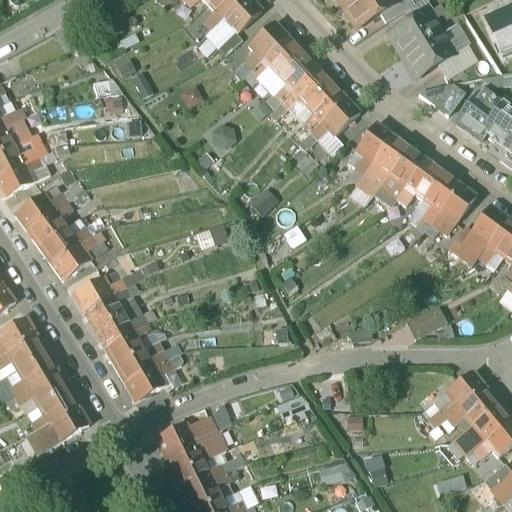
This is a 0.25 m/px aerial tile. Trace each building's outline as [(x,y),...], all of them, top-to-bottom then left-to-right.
[(198,0),(187,0),(183,5),(190,12),(200,2),(198,0)] [(198,0),(200,2),(208,10),(217,0),(198,0)] [(246,0),(217,0),(208,10),(215,17),(222,25),(247,0),(246,0)] [(247,0),(222,25),(235,38),(235,39),(236,40),(261,15),(247,0)] [(335,0),(343,12),(362,0),(335,0)] [(391,0),(362,0),(343,12),(356,33),(379,20),(397,8),(397,7),(391,0)] [(397,8),(379,20),(385,30),(415,12),(408,0),(397,7),(397,8)] [(511,13),(487,26),(506,66),(508,65),(502,52),(511,47),(511,13)] [(215,17),(204,27),(212,35),(222,25),(215,17)] [(427,17),(390,40),(403,62),(440,39),(427,17)] [(222,25),(212,35),(206,41),(218,55),(235,39),(235,38),(222,25)] [(273,28),(248,52),(255,59),(262,67),(287,42),(273,28)] [(440,39),(403,62),(416,83),(453,60),(440,39)] [(287,42),(262,67),(269,74),(277,82),(302,58),(287,42)] [(302,58),(277,82),(284,89),(291,97),(316,73),(302,58)] [(255,59),(244,69),(252,77),(262,67),(255,59)] [(262,67),(252,77),(259,84),(269,74),(262,67)] [(316,73),(291,97),(298,104),(306,112),(331,88),(316,73)] [(331,88),(306,112),(313,119),(320,127),(345,103),(331,88)] [(284,89),(273,99),(280,107),(291,97),(284,89)] [(450,92),(418,99),(448,121),(462,101),(450,92)] [(200,105),(193,93),(182,100),(189,112),(200,105)] [(291,97),(280,107),(288,114),(298,104),(291,97)] [(498,113),(478,98),(456,127),(481,146),(487,138),(482,134),(498,113)] [(345,103),(320,127),(327,134),(334,141),(359,117),(345,103)] [(498,113),(482,134),(487,138),(508,153),(511,147),(511,109),(504,104),(498,113)] [(14,116),(1,123),(5,132),(18,125),(14,116)] [(313,119),(302,129),(309,137),(320,127),(313,119)] [(18,125),(5,132),(10,141),(23,135),(18,125)] [(320,127),(309,137),(317,144),(327,134),(320,127)] [(238,143),(223,129),(210,143),(224,156),(238,143)] [(375,129),(355,157),(363,163),(371,169),(391,140),(375,129)] [(5,132),(0,134),(0,158),(15,151),(10,141),(5,132)] [(391,140),(371,169),(380,175),(388,181),(408,153),(391,140)] [(15,151),(0,158),(0,181),(24,169),(20,160),(15,151)] [(33,153),(20,160),(24,169),(37,162),(33,153)] [(408,153),(388,181),(397,187),(405,193),(425,165),(408,153)] [(37,162),(24,169),(29,178),(42,172),(37,162)] [(363,163),(354,174),(363,180),(371,169),(363,163)] [(425,165),(405,193),(414,199),(422,205),(442,177),(425,165)] [(24,169),(0,181),(0,197),(3,203),(34,187),(29,178),(24,169)] [(371,169),(363,180),(371,187),(380,175),(371,169)] [(442,177),(422,205),(430,211),(439,217),(459,189),(442,177)] [(388,181),(374,201),(391,213),(396,205),(388,199),(397,187),(388,181)] [(397,187),(388,199),(396,205),(405,193),(397,187)] [(459,189),(439,217),(447,223),(455,229),(475,201),(459,189)] [(269,193),(249,204),(257,219),(277,208),(269,193)] [(405,193),(396,205),(405,211),(414,199),(405,193)] [(60,198),(48,207),(55,215),(66,206),(60,198)] [(43,199),(15,219),(26,235),(55,215),(48,207),(43,199)] [(66,206),(55,215),(61,223),(72,215),(66,206)] [(430,211),(422,223),(430,229),(439,217),(430,211)] [(490,211),(470,239),(477,245),(486,251),(506,223),(490,211)] [(55,215),(26,235),(39,252),(67,232),(61,223),(55,215)] [(439,217),(430,229),(439,235),(447,223),(439,217)] [(511,227),(506,223),(486,251),(494,257),(503,263),(511,250),(511,227)] [(297,230),(284,237),(292,251),(305,244),(297,230)] [(67,232),(39,252),(51,269),(79,249),(73,240),(67,232)] [(85,232),(73,240),(79,249),(91,240),(85,232)] [(91,240),(79,249),(85,257),(97,248),(91,240)] [(477,245),(469,257),(477,263),(486,251),(477,245)] [(79,249),(51,269),(63,285),(91,265),(85,257),(79,249)] [(511,250),(503,263),(511,270),(511,250)] [(486,251),(477,263),(486,269),(494,257),(486,251)] [(511,270),(503,281),(511,287),(511,286),(511,270)] [(103,282),(73,300),(83,317),(113,300),(108,291),(103,282)] [(121,283),(108,291),(113,300),(126,292),(121,283)] [(3,291),(0,292),(0,317),(14,307),(3,291)] [(126,292),(113,300),(118,308),(131,301),(126,292)] [(113,300),(83,317),(94,335),(124,318),(118,308),(113,300)] [(405,327),(414,344),(447,328),(438,310),(405,327)] [(124,318),(94,335),(104,353),(134,336),(129,327),(124,318)] [(142,319),(129,327),(134,336),(147,328),(142,319)] [(26,323),(0,338),(0,347),(1,349),(7,358),(36,341),(26,323)] [(147,328),(134,336),(139,345),(152,337),(147,328)] [(134,336),(104,353),(115,371),(145,354),(139,345),(134,336)] [(36,341),(7,358),(12,367),(17,376),(47,359),(36,341)] [(145,354),(115,371),(125,389),(155,372),(150,363),(145,354)] [(163,355),(150,363),(155,372),(168,364),(163,355)] [(7,358),(0,361),(0,374),(12,367),(7,358)] [(47,359),(17,376),(22,385),(27,394),(57,376),(47,359)] [(168,364),(155,372),(160,380),(173,373),(168,364)] [(155,372),(125,389),(135,406),(165,389),(160,380),(155,372)] [(57,376),(27,394),(33,403),(38,412),(68,394),(57,376)] [(472,378),(445,400),(451,408),(458,416),(484,394),(472,378)] [(22,385),(10,392),(15,401),(27,394),(22,385)] [(27,394),(15,401),(20,410),(33,403),(27,394)] [(68,394),(38,412),(43,421),(49,430),(79,412),(68,394)] [(484,394),(458,416),(464,424),(471,432),(498,410),(484,394)] [(303,400),(276,407),(280,421),(307,413),(303,400)] [(458,416),(451,408),(440,417),(446,425),(458,416)] [(498,410),(471,432),(477,440),(484,448),(511,426),(498,410)] [(223,411),(208,418),(210,421),(216,435),(230,428),(223,411)] [(49,430),(36,437),(41,446),(54,439),(58,447),(59,447),(89,430),(79,412),(49,430)] [(464,424),(458,416),(446,425),(453,433),(464,424)] [(43,421),(31,428),(36,437),(49,430),(43,421)] [(210,421),(188,432),(195,446),(217,435),(216,435),(210,421)] [(511,427),(511,426),(484,448),(490,456),(497,463),(511,450),(511,427)] [(186,428),(155,443),(164,461),(195,446),(188,432),(186,428)] [(437,432),(428,439),(434,446),(443,439),(437,432)] [(217,435),(195,446),(199,455),(221,445),(217,435)] [(36,437),(27,442),(33,451),(41,446),(36,437)] [(41,446),(33,451),(37,459),(58,447),(54,439),(41,446)] [(484,448),(477,440),(466,449),(473,457),(484,448)] [(221,445),(199,455),(204,465),(226,455),(221,445)] [(195,446),(164,461),(173,480),(204,465),(199,455),(195,446)] [(484,448),(473,457),(479,465),(490,456),(484,448)] [(230,464),(209,474),(213,483),(226,477),(234,473),(230,464)] [(204,465),(173,480),(182,499),(213,483),(209,474),(204,465)] [(319,486),(351,484),(350,468),(319,470),(319,486)] [(510,478),(504,470),(484,487),(491,496),(510,480),(509,479),(510,478)] [(226,477),(213,483),(218,493),(231,486),(226,477)] [(511,482),(510,480),(491,496),(502,510),(511,504),(511,502),(511,482)] [(213,483),(182,499),(188,511),(201,511),(222,502),(218,493),(213,483)] [(222,502),(201,511),(226,511),(227,511),(222,502)] [(249,502),(240,506),(243,511),(249,511),(253,510),(249,502)]
